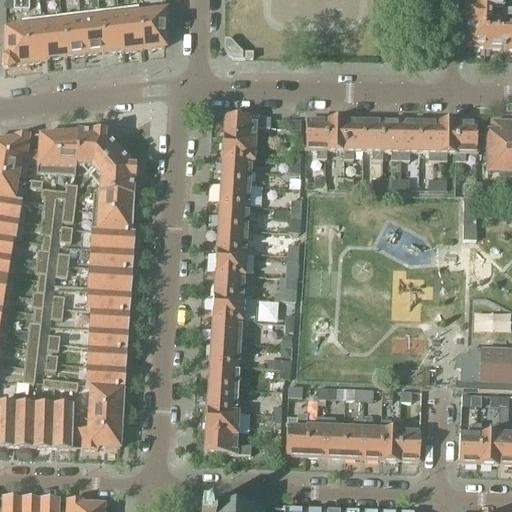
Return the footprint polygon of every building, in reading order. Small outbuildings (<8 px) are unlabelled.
[(20,0),(21,12),(29,12),(28,0),(20,0)] [(502,10),(503,2),(511,2),(511,0),(465,0),(466,6),(468,8),(466,8),(466,9),(490,10),(502,10)] [(137,9),(116,12),(121,53),(122,55),(143,53),(138,17),(137,9)] [(466,9),(465,29),(467,29),(466,49),(469,49),(484,49),(484,51),(484,49),(485,49),(485,33),(492,33),(498,28),(498,27),(503,22),(498,17),(490,23),(490,10),(466,9)] [(116,12),(98,14),(103,56),(121,53),(116,12)] [(484,49),(484,51),(500,51),(500,52),(511,52),(511,13),(508,17),(511,17),(511,30),(503,22),(498,27),(498,28),(492,33),(485,33),(485,49),(484,49)] [(98,14),(79,16),(84,58),(103,56),(98,14)] [(165,14),(138,17),(143,53),(164,50),(165,14)] [(79,16),(61,18),(66,60),(84,58),(79,16)] [(61,18),(42,20),(47,62),(66,60),(61,18)] [(42,20),(21,23),(22,31),(26,67),(47,64),(47,62),(42,20)] [(1,65),(0,67),(1,68),(1,70),(2,71),(3,72),(5,73),(6,73),(8,73),(9,72),(11,71),(12,70),(13,68),(26,67),(22,31),(5,33),(4,61),(3,62),(2,63),(1,64),(1,65)] [(229,42),(224,42),(224,53),(232,61),(252,61),(252,56),(242,56),(229,42)] [(222,140),(255,142),(256,132),(269,132),(270,122),(223,121),(222,140)] [(289,123),(289,124),(289,134),(300,134),(300,123),(289,123)] [(344,156),(345,124),(345,123),(325,123),(325,124),(325,155),(326,155),(343,156),(344,156)] [(325,155),(325,124),(305,124),(305,154),(316,154),(316,164),(325,164),(326,155),(325,155)] [(344,156),(343,156),(343,164),(352,164),(353,156),(362,156),(362,124),(345,124),(344,156)] [(382,125),(362,124),(362,156),(371,156),(371,164),(382,165),(382,156),(382,125)] [(400,125),(382,125),(382,156),(390,156),(390,165),(399,165),(400,125)] [(419,125),(400,125),(399,165),(409,165),(409,157),(418,157),(419,125)] [(436,166),(437,126),(419,125),(418,157),(427,158),(427,165),(436,166)] [(456,157),(456,126),(456,125),(437,125),(437,126),(436,166),(446,166),(446,157),(455,157),(456,157)] [(511,125),(492,125),(492,134),(488,134),(487,174),(511,173),(511,125)] [(456,157),(455,157),(455,166),(464,166),(465,156),(475,157),(475,126),(456,126),(456,157)] [(55,170),(55,178),(74,180),(75,170),(76,170),(77,135),(57,137),(55,170)] [(77,135),(76,170),(82,170),(90,170),(98,181),(98,188),(98,189),(98,196),(93,196),(132,199),(133,183),(135,181),(136,172),(134,171),(129,170),(104,141),(104,137),(102,135),(94,135),(91,137),(77,135)] [(37,153),(36,163),(37,164),(36,177),(55,178),(55,170),(57,137),(39,138),(38,154),(37,153)] [(0,143),(0,157),(21,161),(36,163),(37,153),(26,153),(29,138),(13,139),(13,142),(0,143)] [(255,142),(222,140),(221,140),(220,163),(221,163),(250,166),(253,166),(254,143),(255,143),(255,142)] [(0,157),(0,180),(17,183),(19,170),(21,161),(0,157)] [(299,177),(300,159),(289,159),(289,177),(299,177)] [(221,163),(220,186),(249,188),(250,166),(221,163)] [(399,194),(400,183),(400,174),(394,174),(394,183),(391,183),(391,182),(381,181),(381,183),(381,194),(399,194)] [(0,180),(0,202),(14,204),(14,203),(17,183),(0,180)] [(314,182),(314,193),(324,193),(324,182),(314,182)] [(343,193),(343,183),(334,182),(334,193),(343,193)] [(352,183),(343,183),(343,193),(352,193),(352,183)] [(381,194),(381,183),(371,183),(370,193),(381,194)] [(408,183),(400,183),(399,194),(408,194),(408,183)] [(436,194),(436,184),(427,183),(427,194),(436,194)] [(30,184),(29,191),(41,193),(42,185),(30,184)] [(445,184),(436,184),(436,194),(445,194),(445,184)] [(220,186),(218,209),(248,211),(249,188),(220,186)] [(65,188),(64,195),(76,197),(77,189),(65,188)] [(474,190),(464,189),(463,200),(474,200),(474,190)] [(41,193),(40,200),(43,201),(52,202),(53,194),(41,193)] [(53,194),(52,202),(55,202),(63,203),(64,195),(56,194),(53,194)] [(64,195),(63,203),(75,205),(76,197),(64,195)] [(93,196),(92,215),(131,218),(132,199),(93,196)] [(43,201),(42,208),(54,210),(55,202),(52,202),(43,201)] [(0,221),(17,224),(20,204),(14,203),(14,204),(0,202),(0,221)] [(63,203),(62,211),(74,212),(75,205),(63,203)] [(301,205),(299,204),(290,204),(290,214),(289,222),(300,223),(301,205)] [(42,208),(41,216),(53,217),(54,210),(42,208)] [(218,209),(217,232),(247,234),(248,211),(218,209)] [(62,211),(61,218),(73,220),(74,212),(62,211)] [(289,222),(290,214),(272,212),(272,221),(289,222)] [(92,215),(90,234),(131,236),(131,218),(92,215)] [(41,216),(40,223),(52,225),(53,217),(41,216)] [(61,218),(61,226),(72,227),(73,220),(61,218)] [(0,221),(0,240),(12,242),(14,243),(15,234),(17,224),(0,221)] [(40,223),(40,231),(51,232),(52,225),(40,223)] [(60,230),(59,238),(71,239),(72,232),(60,230)] [(40,231),(39,238),(43,239),(50,240),(51,232),(40,231)] [(217,232),(216,255),(245,256),(247,234),(217,232)] [(90,237),(89,253),(131,255),(132,236),(131,236),(90,234),(90,237)] [(298,244),(299,237),(289,236),(289,244),(298,244)] [(59,238),(58,246),(70,247),(71,239),(59,238)] [(0,259),(9,261),(12,242),(0,240),(0,259)] [(288,249),(287,258),(297,259),(298,250),(288,249)] [(89,253),(88,271),(130,274),(131,255),(89,253)] [(37,254),(36,261),(48,263),(49,255),(41,254),(37,254)] [(245,256),(216,255),(215,255),(214,278),(215,278),(244,280),(245,256)] [(57,257),(56,265),(68,266),(69,259),(57,257)] [(297,259),(287,258),(286,267),(297,268),(297,259)] [(0,259),(0,277),(6,279),(9,264),(9,261),(0,259)] [(36,261),(35,269),(47,270),(48,263),(36,261)] [(56,265),(55,272),(67,274),(68,266),(56,265)] [(286,267),(286,282),(296,282),(297,268),(286,267)] [(35,269),(34,276),(38,277),(46,278),(47,270),(35,269)] [(87,289),(86,295),(129,297),(129,292),(130,274),(88,271),(88,279),(87,289)] [(55,272),(54,280),(66,281),(67,274),(55,272)] [(244,280),(215,278),(213,300),(243,302),(244,280)] [(285,292),(286,282),(280,281),(278,297),(274,297),(274,305),(295,306),(296,293),(285,292)] [(296,282),(286,282),(285,292),(296,293),(296,282)] [(86,295),(85,314),(89,315),(90,314),(127,316),(129,297),(86,295)] [(32,296),(31,303),(43,305),(44,297),(36,296),(32,296)] [(52,300),(51,307),(63,309),(64,301),(52,300)] [(243,302),(213,300),(212,300),(211,324),(212,324),(241,326),(243,302)] [(31,303),(30,311),(34,311),(42,312),(43,305),(31,303)] [(51,307),(50,315),(62,316),(63,309),(51,307)] [(89,325),(88,333),(126,335),(127,316),(90,314),(89,315),(89,318),(89,325)] [(50,315),(49,322),(61,324),(62,316),(50,315)] [(293,336),(294,320),(285,319),(284,336),(293,336)] [(241,326),(212,324),(211,346),(240,348),(241,326)] [(28,326),(28,334),(39,335),(40,328),(32,327),(28,326)] [(88,333),(87,352),(125,354),(126,335),(88,333)] [(28,334),(27,341),(39,343),(39,335),(28,334)] [(48,339),(47,347),(58,348),(59,340),(48,339)] [(290,340),(281,339),(280,349),(290,350),(290,340)] [(27,341),(26,349),(38,350),(39,343),(27,341)] [(211,346),(209,369),(239,370),(240,348),(211,346)] [(47,347),(46,354),(58,356),(58,348),(47,347)] [(26,349),(25,356),(37,358),(38,350),(26,349)] [(289,360),(290,350),(280,349),(280,359),(289,360)] [(86,364),(86,371),(124,373),(125,354),(87,352),(86,364)] [(455,385),(454,392),(511,394),(511,353),(468,352),(468,358),(458,357),(455,361),(454,373),(460,373),(459,385),(455,385)] [(25,356),(24,364),(36,365),(37,358),(25,356)] [(45,359),(44,366),(56,368),(57,360),(45,359)] [(278,373),(278,364),(267,363),(266,372),(278,373)] [(24,364),(23,372),(35,373),(36,365),(24,364)] [(289,383),(290,365),(280,365),(278,382),(289,383)] [(44,366),(43,374),(55,375),(56,368),(44,366)] [(239,370),(209,369),(208,391),(238,393),(239,370)] [(86,371),(85,390),(89,390),(123,392),(124,373),(86,371)] [(23,372),(22,379),(34,381),(35,373),(23,372)] [(22,379),(21,387),(33,388),(34,381),(22,379)] [(42,389),(42,391),(53,392),(54,384),(42,383),(42,389)] [(54,384),(53,392),(65,393),(66,385),(54,384)] [(66,385),(65,393),(76,394),(77,386),(66,385)] [(88,403),(87,412),(122,414),(123,392),(89,390),(88,403)] [(298,404),(298,391),(288,390),(288,403),(298,404)] [(238,393),(208,391),(207,414),(236,415),(238,393)] [(326,403),(326,392),(317,392),(317,403),(326,403)] [(335,404),(335,393),(326,392),(326,403),(335,404)] [(363,404),(363,394),(354,393),(354,404),(363,404)] [(372,405),(372,394),(363,394),(363,404),(372,405)] [(391,406),(392,395),(381,395),(380,424),(389,424),(390,406),(391,406)] [(400,406),(410,406),(410,396),(400,395),(400,406)] [(281,405),(282,397),(271,396),(271,405),(281,405)] [(481,400),(470,399),(470,410),(480,410),(481,400)] [(498,411),(499,400),(490,400),(489,410),(498,411)] [(507,411),(508,401),(499,400),(498,411),(507,411)] [(0,449),(7,450),(13,450),(15,407),(0,406),(0,449)] [(15,407),(13,450),(18,450),(32,451),(34,408),(27,407),(15,407)] [(34,408),(32,451),(46,451),(51,452),(53,408),(52,408),(34,408)] [(53,408),(51,452),(58,452),(70,452),(71,442),(71,432),(70,432),(71,417),(71,409),(53,408)] [(280,428),(281,410),(272,410),(271,427),(280,428)] [(86,433),(86,434),(120,436),(122,414),(87,412),(86,433)] [(238,415),(236,415),(207,414),(206,414),(205,437),(206,437),(237,439),(238,415)] [(302,460),(304,428),(304,417),(297,417),(297,420),(287,420),(286,429),(285,459),(302,460)] [(304,428),(302,460),(323,461),(325,421),(316,421),(315,429),(304,428)] [(334,422),(325,421),(323,461),(342,462),(343,430),(334,430),(334,422)] [(343,430),(342,462),(360,463),(361,423),(353,423),(353,430),(343,430)] [(361,423),(360,463),(379,463),(380,432),(372,431),(372,423),(361,423)] [(380,432),(379,463),(379,464),(398,465),(398,464),(399,433),(390,433),(390,424),(389,424),(380,424),(380,432)] [(418,465),(419,435),(409,434),(409,425),(399,425),(399,433),(398,464),(418,465)] [(478,436),(480,436),(480,428),(470,427),(470,437),(459,436),(458,466),(477,467),(478,436)] [(478,436),(477,467),(477,468),(497,469),(497,468),(498,428),(489,428),(488,436),(480,436),(478,436)] [(507,429),(498,428),(497,468),(511,468),(511,435),(507,435),(507,429)] [(71,432),(71,442),(82,443),(81,453),(96,453),(97,450),(117,451),(119,451),(120,436),(86,434),(86,433),(78,433),(71,432)] [(237,439),(206,437),(205,456),(250,459),(250,449),(236,449),(237,439)] [(71,442),(70,452),(77,452),(81,453),(82,443),(71,442)] [(278,461),(278,450),(268,450),(267,460),(278,461)] [(20,511),(21,502),(2,502),(2,509),(1,511),(20,511)] [(21,502),(20,511),(38,511),(39,503),(21,502)] [(39,503),(38,511),(57,511),(58,504),(39,503)]
